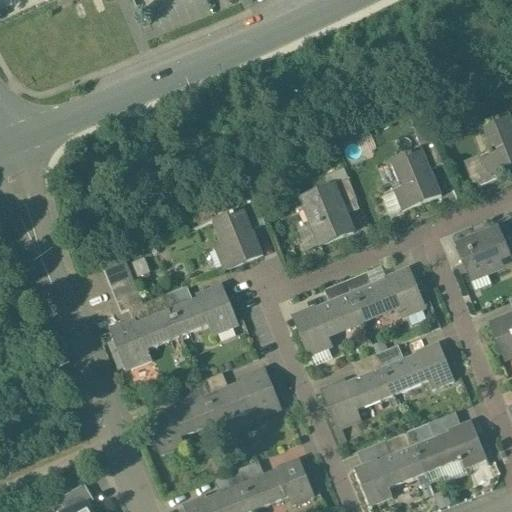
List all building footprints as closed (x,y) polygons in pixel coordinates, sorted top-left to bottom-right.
[(511,124),(508,115),(477,128),(488,153),(480,156),(489,178),(511,168),(511,124)] [(435,145),(421,151),(429,171),(443,165),(435,145)] [(421,151),(390,163),(401,188),(393,191),(401,210),(402,213),(441,198),(432,175),(431,176),(429,171),(421,151)] [(348,180),(334,186),(343,208),(357,203),(348,180)] [(334,186),(301,199),(320,247),(353,234),(343,208),(334,186)] [(395,195),(383,200),(389,215),(401,210),(395,195)] [(257,204),(243,210),(251,231),(265,225),(257,204)] [(251,231),(243,210),(212,223),(222,247),(215,250),(224,272),(263,257),(253,234),(251,231)] [(498,230),(456,247),(468,277),(484,270),(486,274),(511,264),(504,245),(498,230)] [(142,306),(123,258),(101,267),(121,315),(128,312),(142,306)] [(409,271),(386,280),(387,282),(374,287),(351,297),(362,324),(398,309),(402,318),(424,309),(409,271)] [(368,274),(346,283),(351,297),(374,287),(368,274)] [(346,283),(324,292),(329,306),(351,297),(346,283)] [(186,288),(165,297),(170,310),(192,301),(186,288)] [(220,288),(198,297),(199,299),(192,301),(170,310),(181,338),(210,326),(214,335),(236,326),(220,288)] [(165,297),(143,306),(148,319),(170,310),(165,297)] [(329,306),(316,311),(315,309),(293,318),(308,357),(331,347),(327,338),(362,324),(351,297),(329,306)] [(142,306),(128,312),(133,323),(134,323),(134,325),(148,319),(143,306),(142,306)] [(148,319),(134,325),(134,323),(133,323),(111,332),(127,370),(149,361),(145,352),(181,338),(170,310),(148,319)] [(511,317),(491,326),(504,361),(511,357),(511,317)] [(404,361),(381,370),(392,397),(428,382),(432,392),(454,382),(438,344),(416,354),(417,355),(404,361)] [(398,347),(375,356),(381,370),(404,361),(398,347)] [(375,356),(353,365),(359,379),(381,370),(375,356)] [(359,379),(346,385),(345,383),(323,392),(338,430),(360,421),(356,412),(392,397),(381,370),(359,379)] [(227,389),(206,398),(217,425),(252,410),(256,419),(278,410),(263,372),(241,381),(241,383),(227,389)] [(222,375),(200,384),(206,398),(227,389),(222,375)] [(200,384),(178,393),(183,406),(206,398),(200,384)] [(183,406),(169,412),(169,410),(147,419),(162,457),(184,448),(181,439),(217,425),(206,398),(183,406)] [(435,439),(413,448),(424,475),(460,461),(463,470),(486,461),(471,423),(448,432),(449,434),(435,439)] [(429,425),(407,434),(413,448),(435,439),(429,425)] [(407,434),(385,443),(391,457),(413,448),(407,434)] [(391,457),(377,463),(377,461),(354,470),(369,508),(392,499),(388,490),(424,475),(413,448),(391,457)] [(263,476),(241,486),(251,511),(253,511),(288,498),(292,507),(314,498),(299,460),(276,469),(277,471),(263,476)] [(258,463),(236,472),(241,486),(263,476),(258,463)] [(236,472),(213,481),(219,494),(241,486),(236,472)] [(84,486),(58,501),(64,511),(74,511),(83,507),(84,507),(93,502),(84,486)] [(219,494),(205,500),(205,498),(182,507),(184,511),(251,511),(241,486),(219,494)]
